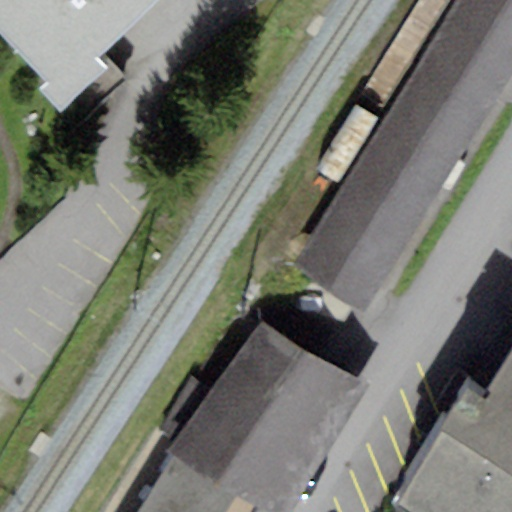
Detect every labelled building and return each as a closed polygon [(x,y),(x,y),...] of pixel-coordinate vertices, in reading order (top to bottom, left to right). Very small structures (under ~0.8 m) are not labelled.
[(106,70),(95,59),(154,0),(0,0),(0,34),(49,84),(41,92),(61,113),(106,70)] [(363,310),(511,64),(511,0),(458,0),(295,269),(363,310)] [(262,322),(164,453),(175,459),(235,491),(274,511),(287,511),(365,389),(262,322)] [(467,384),(395,502),(410,511),(511,511),(511,351),(484,400),(467,384)] [(175,459),(142,511),(221,511),(235,491),(175,459)]
